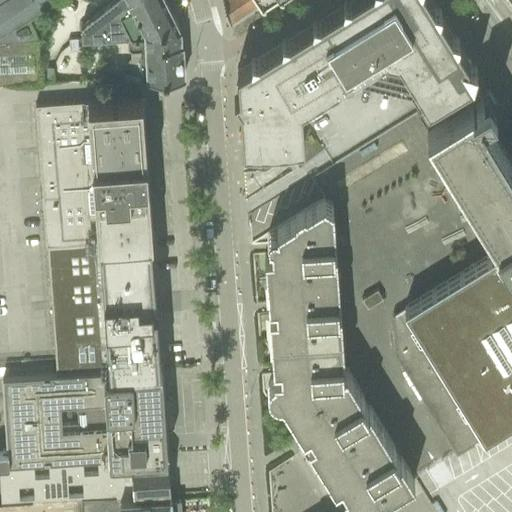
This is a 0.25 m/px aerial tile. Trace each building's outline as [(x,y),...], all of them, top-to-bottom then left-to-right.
[(0,0),(0,39),(38,38),(32,25),(28,15),(35,10),(51,0),(0,0)] [(166,0),(111,0),(81,24),(82,37),(126,35),(127,47),(131,50),(138,50),(139,78),(183,76),(181,42),(180,42),(179,26),(166,0)] [(224,0),(229,17),(230,17),(254,0),(224,0)] [(346,0),(236,68),(238,91),(236,92),(237,93),(243,101),(239,103),(242,146),(262,144),(304,141),(301,105),(342,79),(411,95),(420,110),(470,79),(470,78),(472,77),(474,68),(465,52),(432,0),(346,0)] [(35,10),(28,15),(32,25),(40,22),(35,10)] [(39,39),(38,38),(0,39),(0,83),(34,82),(40,82),(39,39)] [(501,248),(392,315),(394,353),(402,365),(400,366),(402,367),(403,367),(431,412),(429,413),(431,414),(432,414),(447,438),(446,439),(447,441),(448,440),(456,454),(511,419),(511,163),(487,123),(484,125),(476,113),(495,101),(487,89),(480,94),(470,79),(420,110),(417,112),(417,113),(501,248)] [(151,235),(141,97),(121,98),(36,104),(46,241),(151,235)] [(266,277),(266,278),(337,273),(336,252),(338,252),(337,249),(335,249),(332,203),(331,203),(324,199),(324,198),(276,227),(277,240),(268,240),(268,243),(271,243),(271,252),(264,253),(264,255),(271,255),(273,276),(266,277)] [(55,357),(56,371),(127,368),(159,366),(161,366),(157,313),(149,314),(149,308),(149,307),(148,297),(152,296),(156,296),(151,235),(46,241),(55,357)] [(270,337),(270,338),(342,333),(339,297),(341,296),(341,293),(339,293),(337,273),(266,278),(266,279),(273,279),(275,300),(268,301),(268,302),(268,303),(275,303),(276,312),(269,312),(269,314),(269,315),(276,315),(277,336),(270,337)] [(361,298),(367,308),(383,298),(377,289),(361,298)] [(289,412),(290,413),(350,375),(345,368),(344,368),(343,357),(345,357),(345,354),(343,354),(342,333),(270,338),(271,340),(278,339),(279,360),(272,361),(272,364),(279,363),(280,372),(273,373),(273,376),(269,380),(267,384),(267,389),(269,394),(272,398),(277,400),(282,400),(284,403),(290,399),(295,408),(289,412)] [(56,371),(56,373),(2,376),(2,377),(7,449),(0,449),(0,464),(167,454),(161,366),(159,366),(127,368),(56,371)] [(320,463),(321,464),(382,426),(363,396),(364,394),(363,392),(361,393),(350,375),(290,413),(290,414),(296,410),(308,428),(301,432),(302,433),(303,434),(309,430),(314,438),(308,442),(309,444),(315,441),(326,459),(320,463)] [(382,426),(321,464),(322,465),(328,461),(339,479),(333,483),(334,485),(340,482),(345,490),(343,491),(356,511),(359,511),(413,479),(414,478),(413,477),(415,476),(413,473),(411,475),(400,457),(402,455),(394,443),(392,444),(382,426)] [(167,454),(0,464),(0,478),(1,500),(170,490),(167,454)] [(170,500),(170,494),(150,495),(81,500),(81,511),(180,511),(180,500),(170,500)] [(77,511),(76,500),(33,503),(33,511),(77,511)] [(33,511),(33,503),(0,504),(0,511),(33,511)]
